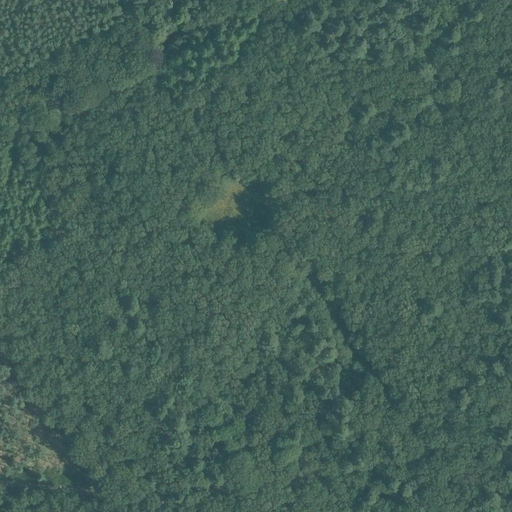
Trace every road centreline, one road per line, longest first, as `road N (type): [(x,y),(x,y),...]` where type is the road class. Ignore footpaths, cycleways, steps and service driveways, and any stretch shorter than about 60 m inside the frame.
road 1 (track): [(0,483),(157,504),(447,443),(511,439)]
road 2 (track): [(0,125),(152,43)]
